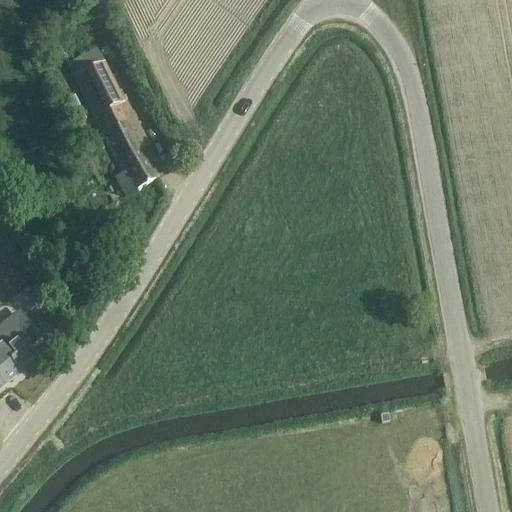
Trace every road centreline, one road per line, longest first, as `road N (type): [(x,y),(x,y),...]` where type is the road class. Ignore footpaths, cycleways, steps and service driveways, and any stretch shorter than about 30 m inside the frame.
road 1 (tertiary): [(0,469),(96,344),(316,0)]
road 2 (unclassified): [(488,511),(406,64),(354,0)]
